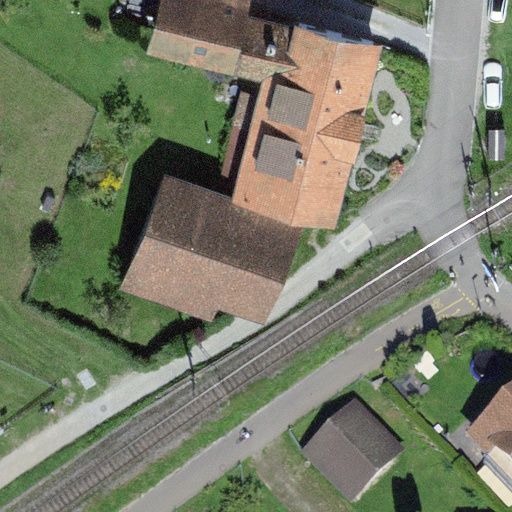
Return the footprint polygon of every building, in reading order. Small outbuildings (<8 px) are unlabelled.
[(171,0),(161,41),(272,68),(290,73),(300,32),(238,17),(241,0),(171,0)] [(302,24),(300,32),(290,73),(272,68),(242,188),(334,211),(375,42),(302,24)] [(292,223),(167,176),(135,262),(251,306),(265,295),(292,223)] [(399,459),(356,415),(313,457),(356,501),(399,459)] [(511,423),(487,448),(511,474),(511,423)]
